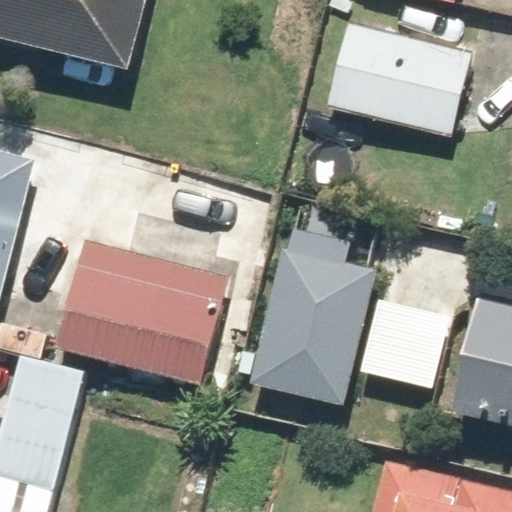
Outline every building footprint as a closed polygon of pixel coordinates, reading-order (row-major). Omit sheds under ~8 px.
[(0,0),(0,50),(2,41),(140,74),(157,0),(0,0)] [(333,112),(457,143),(480,54),(356,22),(333,112)] [(0,335),(43,165),(0,153),(0,335)] [(238,282),(214,276),(225,233),(139,209),(127,252),(90,242),(61,352),(209,392),(238,282)] [(470,249),(397,233),(386,283),(458,300),(470,249)] [(511,312),(484,306),(460,419),(511,430),(511,312)] [(0,511),(54,511),(90,374),(23,357),(0,445),(0,511)] [(511,511),(511,496),(392,465),(379,511),(511,511)]
